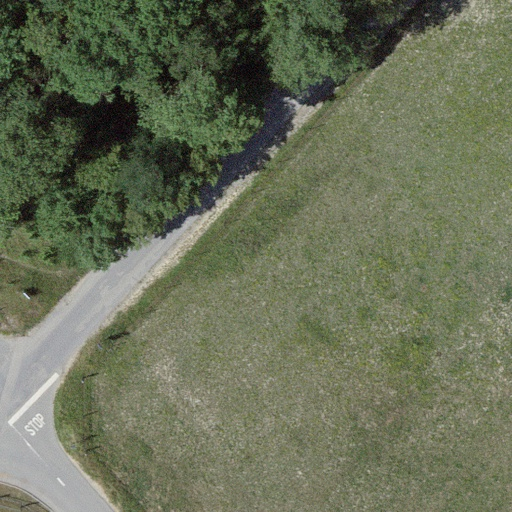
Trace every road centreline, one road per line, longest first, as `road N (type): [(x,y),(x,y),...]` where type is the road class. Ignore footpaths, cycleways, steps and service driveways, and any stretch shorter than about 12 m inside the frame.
road 1 (unclassified): [(372,0),(0,407)]
road 2 (unclassified): [(0,408),(89,511)]
